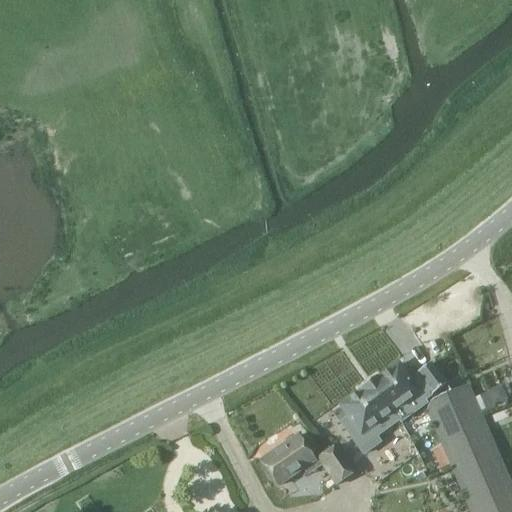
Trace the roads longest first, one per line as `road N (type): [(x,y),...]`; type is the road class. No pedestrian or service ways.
road 1 (track): [(511,96),(411,190),(0,412)]
road 2 (tertiary): [(0,499),(423,278),(511,212)]
